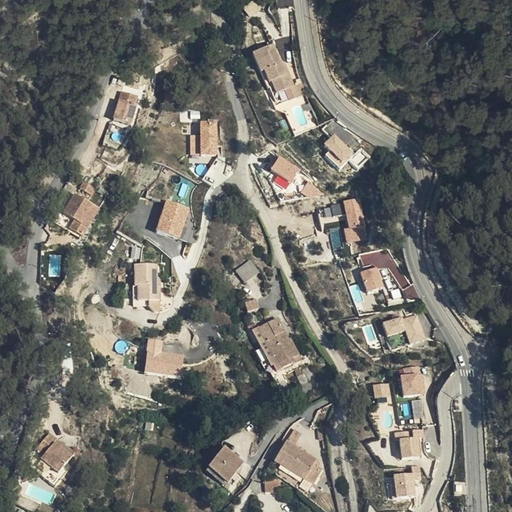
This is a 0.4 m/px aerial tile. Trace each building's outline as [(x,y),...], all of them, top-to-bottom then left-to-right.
[(250,16),(260,10),(254,1),(244,8),(250,16)] [(284,71),(281,66),(273,47),(253,55),(268,89),(270,89),(273,96),(285,91),(294,87),(286,70),(284,71)] [(306,94),(301,83),(297,86),(301,96),(306,94)] [(294,87),(285,91),(289,101),(298,97),(294,87)] [(113,121),(129,125),(137,96),(122,91),(113,121)] [(296,119),(291,107),(288,102),(276,108),(277,111),(286,115),(290,122),(296,119)] [(299,126),(296,119),(290,122),(295,137),(302,134),(299,126)] [(218,155),(218,122),(201,123),(201,136),(201,153),(201,155),(218,155)] [(106,137),(123,144),(128,130),(111,123),(106,137)] [(352,154),(334,136),(324,146),(342,164),(352,154)] [(300,171),(280,158),(271,171),(278,175),(290,184),(292,184),(300,171)] [(95,188),(83,181),(79,186),(91,193),(95,188)] [(75,218),(71,227),(83,234),(99,206),(75,192),(64,212),(75,218)] [(157,197),(145,226),(154,230),(166,201),(157,197)] [(344,228),(347,243),(369,238),(361,199),(344,202),(349,227),(344,228)] [(167,201),(157,232),(180,239),(190,208),(167,201)] [(83,234),(71,227),(69,230),(82,237),(83,234)] [(134,245),(132,256),(140,257),(141,246),(134,245)] [(251,259),(236,271),(246,282),(260,271),(251,259)] [(143,302),(154,302),(164,302),(164,285),(159,285),(159,276),(159,265),(138,265),(138,288),(143,288),(143,302)] [(384,288),(377,269),(361,275),(368,294),(384,288)] [(358,285),(350,287),(353,299),(360,298),(358,285)] [(154,308),(154,302),(143,302),(143,288),(138,288),(136,288),(136,308),(154,308)] [(403,320),(402,317),(383,324),(387,338),(406,331),(410,345),(426,339),(417,316),(403,320)] [(254,355),(275,387),(277,385),(282,391),(296,381),(299,384),(307,378),(293,356),(290,358),(277,339),(254,355)] [(162,353),(163,342),(149,340),(144,374),(181,379),(184,356),(162,353)] [(426,394),(422,365),(404,368),(405,377),(401,377),(404,398),(426,394)] [(391,397),(389,384),(373,386),(375,399),(391,397)] [(324,435),(331,433),(327,420),(321,422),(324,435)] [(273,464),(306,481),(315,464),(312,463),(314,459),(294,449),(301,435),(291,430),(273,464)] [(414,439),(413,432),(395,433),(397,448),(401,448),(402,459),(421,457),(419,439),(414,439)] [(38,466),(43,470),(56,481),(65,470),(70,463),(53,448),(59,441),(50,433),(36,451),(45,459),(38,466)] [(77,455),(59,441),(53,448),(70,463),(77,455)] [(224,446),(209,464),(228,481),(244,462),(224,446)] [(228,481),(209,464),(205,469),(225,486),(228,481)] [(315,464),(306,481),(313,485),(322,468),(315,464)] [(56,481),(43,470),(36,479),(54,493),(70,474),(65,470),(56,481)] [(415,496),(413,475),(394,477),(396,499),(415,496)] [(22,511),(11,503),(4,511),(22,511)]
